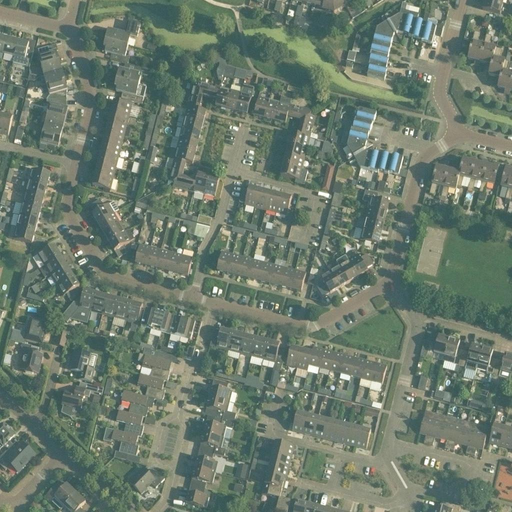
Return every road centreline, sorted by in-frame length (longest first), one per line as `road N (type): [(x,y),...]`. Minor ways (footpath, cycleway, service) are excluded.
road 1 (residential): [(158,511),(215,304)]
road 2 (residential): [(77,165),(66,211),(104,276),(191,298)]
road 3 (residential): [(215,304),(310,328),(391,285)]
road 4 (residential): [(407,489),(450,497),(475,481),(478,465),(390,444)]
road 5 (residential): [(391,285),(423,160),(460,135)]
road 6 (residential): [(460,135),(439,92),(462,0)]
road 7 (residential): [(69,29),(91,100),(77,165)]
road 8 (residential): [(191,298),(233,176)]
road 9 (residential): [(304,242),(309,194),(233,176)]
road 10 (residential): [(390,444),(419,322)]
